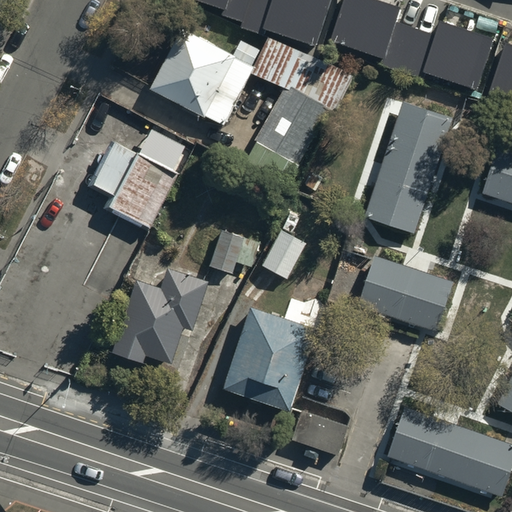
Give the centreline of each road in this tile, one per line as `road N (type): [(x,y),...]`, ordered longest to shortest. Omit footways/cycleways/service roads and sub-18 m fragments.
road 1 (primary): [(267,511),(74,448)]
road 2 (residential): [(0,137),(70,0)]
